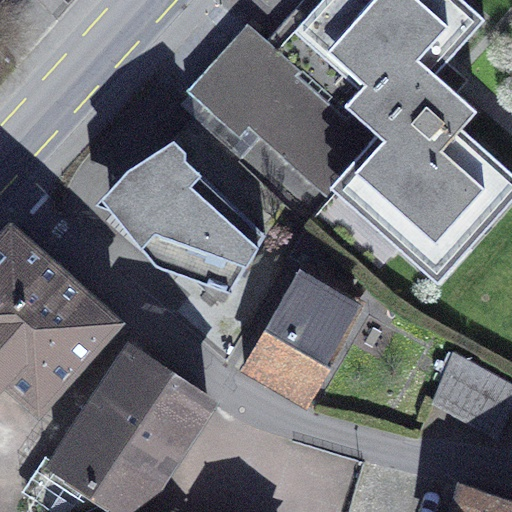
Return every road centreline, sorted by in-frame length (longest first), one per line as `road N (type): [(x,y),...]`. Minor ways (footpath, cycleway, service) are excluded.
road 1 (residential): [(0,169),(185,355),(280,419),(511,468)]
road 2 (primary): [(0,157),(143,0)]
